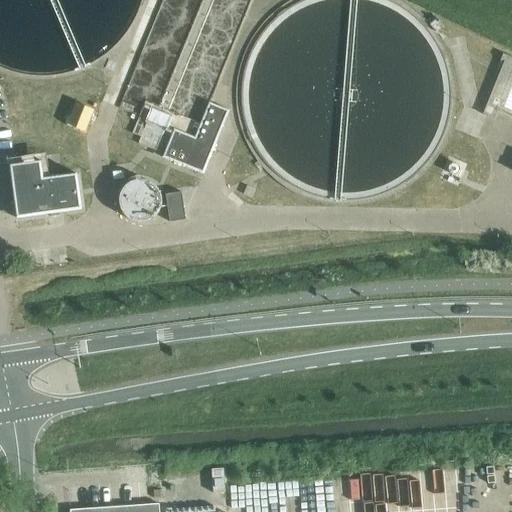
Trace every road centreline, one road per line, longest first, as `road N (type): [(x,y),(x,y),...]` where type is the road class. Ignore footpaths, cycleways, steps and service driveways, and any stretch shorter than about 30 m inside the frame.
road 1 (primary): [(0,417),(305,361),(511,340)]
road 2 (primary): [(511,310),(279,321),(0,359)]
